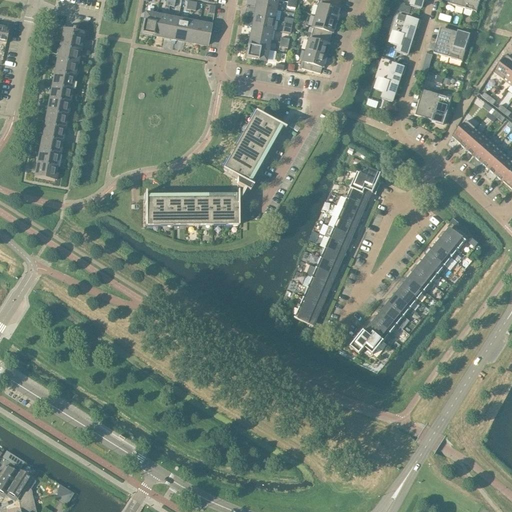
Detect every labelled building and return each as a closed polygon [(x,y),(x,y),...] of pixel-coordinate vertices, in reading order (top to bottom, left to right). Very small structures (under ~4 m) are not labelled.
[(275,11),(277,1),(272,0),(256,0),(256,7),(275,11)] [(338,11),(340,5),(321,0),(320,0),(319,6),(318,5),(315,17),(336,23),(339,11),(338,11)] [(409,0),(412,1),(410,7),(421,10),(423,2),(423,0),(409,0)] [(448,0),(448,5),(465,10),(467,0),(448,0)] [(467,0),(465,10),(466,7),(472,9),(471,12),(472,12),(476,13),(476,14),(480,0),(467,0)] [(273,21),(275,11),(256,7),(254,17),(273,21)] [(152,36),(156,16),(145,14),(142,28),(141,27),(140,35),(148,37),(148,36),(152,36)] [(163,39),(167,18),(156,16),(152,36),(163,39)] [(271,31),(273,21),(254,17),(252,27),(271,31)] [(332,34),(336,23),(315,17),(311,28),(312,29),(311,34),(330,40),(331,34),(332,34)] [(174,41),(178,20),(167,18),(163,39),(174,41)] [(418,30),(420,22),(407,18),(405,26),(402,36),(393,33),(390,45),(393,45),(398,47),(396,53),(407,56),(409,49),(409,48),(410,46),(411,47),(412,46),(413,45),(413,44),(413,43),(412,42),(411,42),(415,29),(418,30)] [(184,43),(188,22),(178,20),(174,41),(184,43)] [(195,45),(199,24),(188,22),(184,43),(195,45)] [(199,24),(195,45),(206,47),(210,26),(199,24)] [(0,43),(5,45),(8,29),(0,27),(0,43)] [(269,41),(271,31),(252,27),(250,37),(269,41)] [(72,31),(62,29),(33,178),(54,182),(83,33),(74,32),(74,30),(72,29),(72,31)] [(456,40),(450,59),(451,59),(451,57),(458,59),(457,61),(458,62),(458,61),(461,62),(461,63),(462,64),(470,36),(458,32),(457,34),(440,29),(439,35),(456,40)] [(328,46),(330,40),(311,34),(309,40),(308,40),(305,52),(326,58),(329,46),(328,46)] [(433,54),(450,59),(456,40),(439,35),(436,44),(433,54)] [(267,51),(269,41),(250,37),(248,47),(267,51)] [(265,62),(267,51),(248,47),(247,52),(246,51),(244,59),(252,61),(253,60),(265,62)] [(323,69),(326,58),(305,52),(301,63),(302,63),(301,70),(319,75),(321,69),(323,69)] [(503,81),(511,67),(511,61),(506,57),(493,74),(503,81)] [(387,82),(381,80),(379,79),(375,91),(378,92),(383,93),(381,100),(392,103),(394,95),(395,93),(396,93),(397,93),(398,92),(398,91),(398,90),(397,89),(396,88),(401,76),(403,76),(406,69),(393,64),(387,82)] [(511,67),(503,81),(511,86),(511,84),(511,67)] [(439,97),(438,96),(422,92),(417,110),(434,115),(439,97)] [(487,102),(490,98),(484,93),(481,97),(487,102)] [(434,115),(417,110),(415,117),(432,121),(431,123),(443,127),(444,125),(451,99),(450,100),(447,99),(446,98),(445,101),(439,99),(440,97),(439,97),(434,115)] [(489,113),(492,109),(485,104),(482,108),(489,113)] [(279,126),(278,126),(258,114),(255,113),(222,171),(236,179),(237,200),(144,201),(145,224),(238,223),(238,201),(240,201),(246,191),(249,193),(252,188),(253,187),(246,184),(279,126)] [(460,145),(474,129),(466,122),(452,138),(460,145)] [(475,130),(474,129),(460,145),(461,146),(464,149),(468,151),(481,136),(475,130)] [(481,136),(468,151),(468,152),(468,153),(471,156),(472,155),(475,158),(488,142),(481,136)] [(482,164),(496,148),(488,142),(475,158),(476,158),(475,159),(478,162),(479,161),(482,164)] [(486,168),(489,170),(503,155),(496,148),(482,164),(483,165),(482,165),(486,168)] [(503,155),(489,170),(490,171),(489,172),(493,175),(493,174),(496,177),(510,161),(503,155)] [(511,173),(511,162),(510,161),(496,177),(497,177),(497,178),(500,181),(501,180),(503,183),(511,173)] [(371,194),(375,196),(380,184),(378,183),(381,176),(380,175),(380,176),(371,172),(371,171),(370,171),(370,172),(367,179),(363,190),(371,193),(371,194)] [(511,173),(503,183),(511,191),(511,190),(511,173)] [(367,179),(358,175),(357,174),(352,186),(351,190),(350,190),(369,198),(371,194),(371,193),(363,190),(367,179)] [(369,199),(369,198),(350,190),(348,197),(344,195),(342,198),(346,200),(368,209),(370,206),(369,206),(366,204),(369,198),(369,199)] [(367,213),(368,209),(346,200),(343,207),(339,205),(338,208),(342,210),(360,218),(363,212),(366,213),(367,213)] [(358,224),(360,218),(342,210),(339,217),(335,215),(334,218),(338,219),(337,220),(360,229),(361,226),(361,225),(361,226),(358,224)] [(358,233),(360,229),(337,220),(338,220),(335,227),(331,225),(329,228),(352,238),(355,231),(358,233)] [(352,238),(329,228),(329,227),(324,237),(329,239),(329,240),(351,249),(353,245),(352,245),(349,244),(352,238)] [(440,235),(459,251),(459,250),(463,245),(467,247),(466,248),(467,248),(469,245),(465,243),(466,242),(450,229),(449,229),(449,230),(445,235),(443,233),(443,232),(442,232),(440,235)] [(458,251),(459,251),(440,235),(437,238),(438,239),(440,241),(436,246),(452,259),(456,253),(460,256),(462,254),(458,251)] [(349,253),(351,249),(329,240),(326,247),(322,245),(321,247),(325,249),(343,258),(346,251),(349,252),(349,253)] [(452,259),(436,246),(432,251),(429,249),(426,252),(445,267),(450,261),(453,264),(455,262),(452,259)] [(340,264),(343,258),(325,249),(324,250),(325,250),(322,257),(318,255),(318,254),(317,257),(320,259),(343,269),(344,265),(340,264)] [(445,268),(445,267),(426,252),(424,255),(427,257),(422,263),(438,276),(438,275),(443,270),(446,273),(448,270),(445,268)] [(341,273),(343,269),(320,259),(320,260),(321,260),(318,267),(314,265),(314,264),(312,267),(316,269),(335,277),(337,271),(341,272),(340,273),(341,273)] [(438,276),(422,263),(418,268),(415,266),(412,269),(431,284),(432,284),(431,284),(436,278),(439,281),(441,279),(438,276)] [(332,284),(335,277),(316,269),(316,270),(313,277),(309,275),(309,274),(308,277),(312,279),(334,289),(336,285),(335,285),(332,284)] [(431,284),(412,269),(410,272),(413,274),(409,280),(425,293),(425,292),(429,287),(432,289),(433,290),(435,287),(431,284)] [(332,293),(334,289),(312,279),(312,280),(309,286),(305,285),(305,284),(304,287),(307,289),(326,297),(329,291),(332,292),(332,293)] [(424,293),(425,293),(409,280),(404,285),(402,283),(401,282),(399,286),(418,301),(418,300),(422,295),(426,298),(425,298),(426,298),(428,296),(424,293)] [(418,301),(399,286),(396,289),(397,289),(399,291),(395,296),(411,309),(415,303),(419,306),(421,304),(418,301)] [(323,304),(326,297),(307,289),(308,290),(305,296),(301,295),(301,294),(299,297),(303,299),(325,309),(327,305),(326,305),(323,304)] [(411,310),(411,309),(395,296),(391,302),(388,300),(388,299),(385,302),(404,318),(404,317),(409,312),(412,314),(412,315),(414,312),(411,310)] [(324,312),(325,309),(303,299),(303,300),(300,306),(296,304),(297,304),(296,304),(295,307),(299,309),(318,317),(320,311),(323,312),(324,312)] [(404,318),(385,302),(383,305),(383,306),(386,308),(382,313),(397,326),(402,320),(405,323),(407,321),(404,318)] [(315,323),(318,317),(299,309),(296,316),(292,314),(291,317),(295,319),(294,319),(317,329),(318,325),(315,323)] [(397,326),(382,313),(377,319),(374,316),(375,316),(374,316),(372,319),(390,334),(391,334),(390,334),(395,328),(398,331),(400,329),(397,326)] [(390,335),(390,334),(372,319),(369,322),(370,322),(372,324),(368,330),(368,329),(367,330),(384,343),(384,342),(388,337),(392,340),(391,340),(392,340),(394,337),(390,335)] [(364,349),(368,344),(372,339),(365,334),(365,333),(361,330),(361,331),(354,340),(353,340),(355,342),(350,348),(351,349),(351,348),(359,355),(364,349)] [(383,343),(384,343),(367,330),(368,330),(365,333),(365,334),(372,339),(368,344),(364,349),(372,355),(372,356),(380,346),(383,343)] [(17,475),(4,467),(0,472),(0,496),(3,498),(5,496),(5,495),(17,475)] [(33,503),(30,490),(28,488),(33,481),(19,472),(17,475),(5,495),(5,496),(12,500),(14,497),(17,499),(19,507),(33,503)] [(74,493),(55,498),(66,505),(74,493)] [(35,511),(33,503),(19,507),(20,511),(35,511)]
